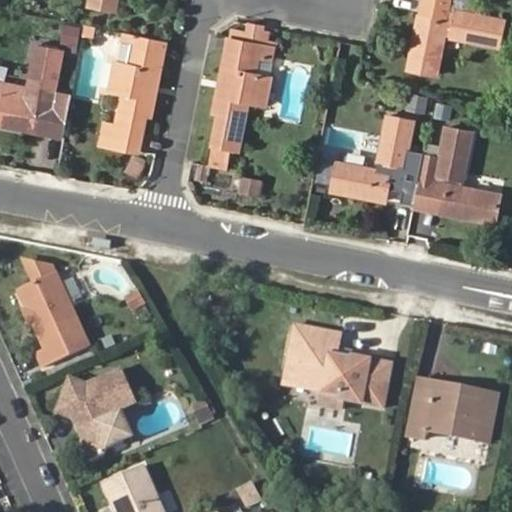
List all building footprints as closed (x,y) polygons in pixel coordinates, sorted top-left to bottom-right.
[(90,0),(89,5),(114,10),(116,0),(90,0)] [(471,0),(422,0),(422,1),(436,4),(433,17),(419,14),(408,70),(433,75),(441,36),(497,48),(503,20),(469,13),(471,0)] [(436,4),(422,1),(419,14),(433,17),(436,4)] [(231,30),(214,114),(220,114),(213,145),(242,151),(251,104),(268,107),(274,77),(256,74),(259,58),(270,60),(272,50),(276,50),(277,43),(269,42),(249,33),(231,30)] [(150,116),(165,42),(137,37),(135,49),(131,48),(126,78),(113,75),(109,99),(121,102),(116,128),(141,133),(144,115),(150,116)] [(38,115),(53,118),(55,107),(52,106),(62,52),(35,46),(24,101),(0,96),(0,123),(35,131),(38,115)] [(424,113),(427,97),(407,93),(403,108),(424,113)] [(64,133),(70,99),(57,97),(55,107),(53,118),(50,131),(64,133)] [(398,203),(412,206),(420,169),(401,165),(410,121),(384,116),(374,170),(335,163),(330,189),(384,200),(387,186),(401,188),(398,203)] [(420,169),(412,206),(426,208),(429,194),(442,197),(440,211),(495,223),(501,196),(461,188),(472,133),(446,128),(436,172),(420,169)] [(234,191),(257,198),(262,181),(240,174),(234,191)] [(49,268),(28,263),(23,265),(30,282),(51,273),(49,268)] [(31,316),(27,318),(40,348),(32,352),(39,368),(84,348),(51,273),(30,282),(13,289),(24,313),(29,310),(31,316)] [(298,359),(293,385),(310,389),(316,397),(316,403),(338,408),(340,399),(380,408),(389,367),(351,359),(351,361),(334,358),(334,357),(338,339),(339,335),(295,325),(287,357),(298,359)] [(351,361),(351,359),(355,343),(338,339),(334,357),(334,358),(351,361)] [(287,357),(282,382),(293,385),(298,359),(287,357)] [(86,388),(80,386),(64,380),(51,412),(70,419),(77,421),(75,428),(89,462),(101,457),(104,449),(119,443),(107,414),(133,403),(117,369),(87,382),(86,388)] [(421,378),(418,388),(475,399),(477,389),(421,378)] [(475,399),(418,388),(410,435),(428,439),(429,432),(489,444),(499,394),(477,389),(475,399)] [(100,485),(111,511),(159,511),(140,467),(100,485)] [(234,489),(246,510),(261,501),(249,480),(234,489)]
